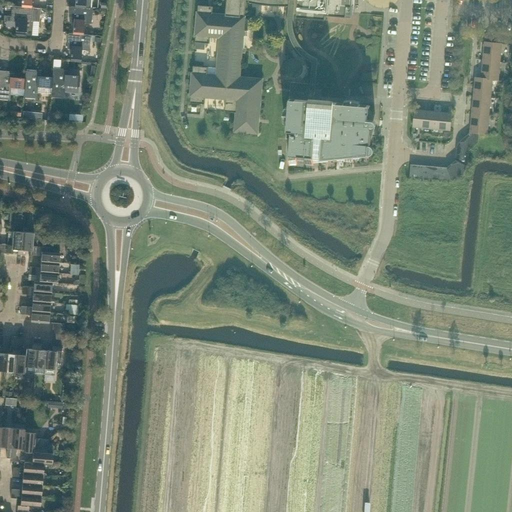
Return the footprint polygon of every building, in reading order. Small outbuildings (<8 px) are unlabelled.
[(194,66),(193,66),(193,72),(191,97),(190,103),(201,104),(205,104),(205,98),(206,97),(217,98),(226,99),(225,112),(237,113),(235,131),(258,133),(259,123),(255,122),(255,119),(259,119),(261,90),(255,89),(256,78),(240,77),(242,48),(243,48),(245,30),(244,30),(245,15),(246,0),(247,0),(249,0),(249,3),(252,3),(253,3),(253,1),(262,3),(272,3),(274,4),(273,0),(226,0),(226,15),(213,14),(213,7),(212,6),(208,6),(198,5),(198,11),(196,36),(195,42),(205,43),(210,43),(210,37),(220,38),(217,74),(207,73),(208,67),(203,67),(194,66)] [(273,0),(274,4),(276,4),(285,4),(285,0),(289,0),(288,19),(287,26),(288,32),(290,39),(293,45),(297,50),(301,55),(306,59),(312,63),(310,84),(291,82),(290,89),(290,92),(289,99),(310,100),(310,98),(314,99),(315,86),(316,82),(317,65),(317,62),(318,59),(312,56),(307,53),(302,48),(299,43),(296,38),(294,32),(293,26),(293,19),(293,14),(294,0),(300,0),(299,10),(328,12),(333,13),(334,13),(335,13),(348,14),(353,14),(353,12),(354,0),(273,0)] [(21,7),(21,6),(13,6),(13,16),(7,16),(6,21),(16,22),(15,34),(32,35),(33,21),(39,22),(40,8),(31,7),(31,8),(21,7)] [(75,7),(75,6),(70,6),(69,22),(73,22),(72,33),(72,34),(83,34),(84,23),(91,24),(92,8),(85,7),(85,8),(75,7)] [(72,34),(72,33),(68,33),(67,49),(71,49),(70,61),(80,62),(81,50),(89,50),(90,35),(83,34),(72,34)] [(500,62),(502,43),(485,42),(483,60),(500,62)] [(499,80),(500,62),(483,60),(481,78),(493,79),(493,80),(499,80)] [(68,75),(68,71),(53,69),(52,77),(51,87),(50,96),(64,97),(65,85),(79,86),(80,76),(68,75)] [(13,77),(14,73),(0,71),(0,99),(10,100),(11,87),(24,89),(25,78),(13,77)] [(41,76),(41,72),(25,71),(25,78),(24,89),(23,97),(37,99),(38,86),(51,87),(52,77),(41,76)] [(481,78),(475,77),(474,96),(491,97),(493,80),(493,79),(481,78)] [(489,115),(491,97),(474,96),(472,114),(489,115)] [(289,99),(286,138),(296,139),(296,142),(291,142),(289,167),(290,167),(290,162),(297,163),(297,164),(313,166),(314,158),(321,159),(322,159),(328,160),(328,161),(337,162),(337,157),(344,158),(344,160),(353,160),(353,156),(360,156),(360,158),(369,159),(371,137),(370,137),(371,120),(367,120),(368,111),(369,105),(314,101),(314,99),(315,99),(314,99),(310,98),(310,100),(289,99)] [(432,129),(433,111),(415,109),(413,127),(432,129)] [(450,130),(452,113),(433,111),(432,129),(450,130)] [(84,115),(76,114),(75,123),(83,124),(84,115)] [(487,134),(489,115),(472,114),(470,132),(479,133),(487,134)] [(478,142),(479,133),(470,132),(465,136),(474,146),(478,142)] [(469,150),(474,146),(465,136),(461,140),(460,141),(459,143),(458,143),(469,150)] [(469,155),(469,150),(458,143),(458,144),(457,146),(457,148),(457,149),(456,154),(469,155)] [(468,162),(469,155),(456,154),(456,160),(467,166),(467,165),(468,164),(468,162)] [(467,168),(467,166),(456,160),(447,167),(451,180),(453,179),(454,179),(456,178),(458,178),(459,177),(460,176),(462,174),(463,173),(465,171),(466,170),(467,168)] [(419,165),(411,164),(410,177),(418,177),(419,165)] [(424,178),(426,165),(419,165),(418,177),(424,178)] [(431,179),(433,166),(426,165),(424,178),(431,179)] [(438,179),(439,167),(433,166),(431,179),(438,179)] [(451,180),(447,167),(439,167),(438,179),(446,180),(449,180),(451,180)] [(21,255),(23,231),(13,231),(12,245),(7,244),(7,252),(12,253),(13,249),(18,249),(17,254),(21,255)] [(32,245),(34,232),(23,231),(21,255),(25,255),(26,250),(31,250),(30,254),(36,255),(37,246),(32,245)] [(59,252),(60,248),(37,246),(36,255),(41,255),(41,261),(59,263),(60,253),(59,252)] [(58,273),(59,263),(41,261),(40,267),(29,266),(29,270),(58,273)] [(57,283),(58,273),(29,270),(29,274),(40,275),(39,281),(52,282),(57,283)] [(39,281),(34,280),(33,287),(22,286),(22,290),(51,292),(52,282),(39,281)] [(50,302),(51,292),(22,290),(22,294),(33,295),(32,301),(50,302)] [(49,312),(50,302),(32,301),(32,307),(21,306),(20,310),(49,312)] [(48,322),(49,312),(20,310),(20,314),(31,315),(30,321),(48,322)] [(14,372),(17,336),(11,336),(10,348),(12,349),(12,354),(6,353),(4,371),(14,372)] [(22,349),(23,337),(17,336),(14,372),(25,373),(25,366),(26,355),(25,355),(20,354),(20,349),(22,349)] [(25,373),(24,373),(34,374),(34,373),(37,338),(33,338),(32,349),(26,348),(25,355),(26,355),(25,366),(25,373)] [(37,338),(34,373),(44,373),(45,368),(46,350),(40,349),(41,338),(37,338)] [(61,359),(62,340),(52,340),(51,345),(53,345),(52,350),(46,350),(45,368),(55,369),(56,359),(61,359)] [(12,447),(14,428),(3,427),(1,447),(12,447)] [(25,429),(24,429),(14,428),(12,447),(22,448),(23,448),(24,431),(25,429)] [(35,432),(24,431),(23,448),(22,448),(22,451),(33,452),(39,447),(40,438),(35,438),(35,432)] [(47,453),(48,447),(39,447),(33,452),(32,462),(44,463),(44,464),(52,464),(53,453),(47,453)] [(32,462),(24,462),(23,473),(43,474),(44,464),(44,463),(32,462)] [(42,485),(43,474),(23,473),(22,483),(42,485)] [(41,496),(42,485),(22,483),(21,494),(41,496)] [(40,507),(41,496),(21,494),(20,505),(29,506),(40,507)]
